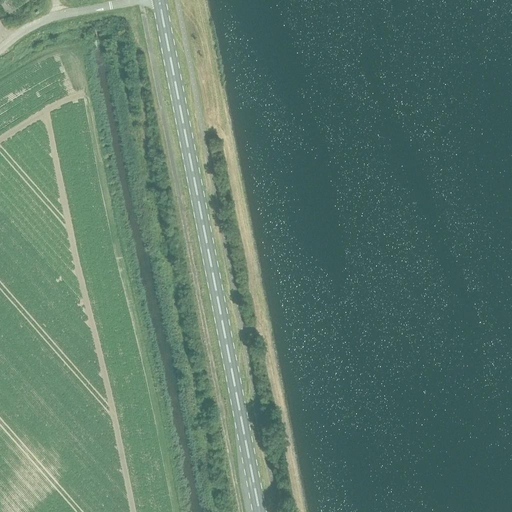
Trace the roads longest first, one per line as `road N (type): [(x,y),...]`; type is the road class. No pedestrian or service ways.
road 1 (primary): [(259,511),(159,0)]
road 2 (unclassified): [(0,50),(57,15),(136,0)]
